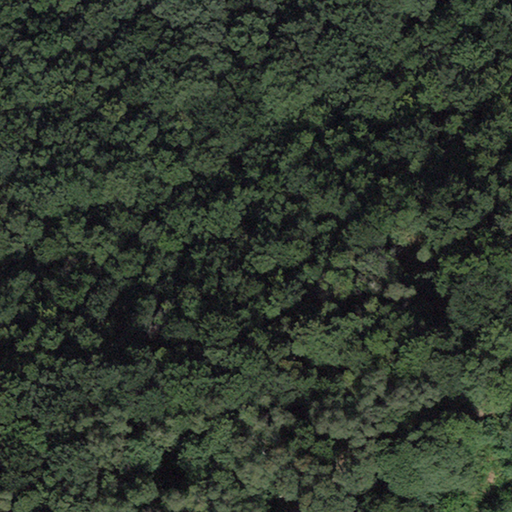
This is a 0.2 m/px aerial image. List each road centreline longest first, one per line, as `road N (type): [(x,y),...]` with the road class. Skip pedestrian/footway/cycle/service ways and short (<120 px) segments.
road 1 (track): [(0,272),(303,119),(456,0)]
road 2 (track): [(511,401),(473,410),(354,466),(293,511)]
